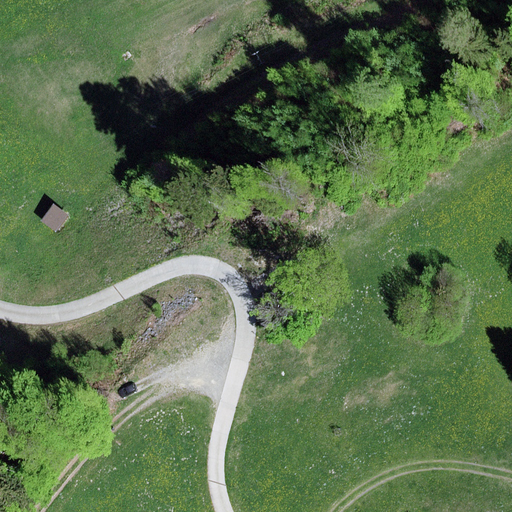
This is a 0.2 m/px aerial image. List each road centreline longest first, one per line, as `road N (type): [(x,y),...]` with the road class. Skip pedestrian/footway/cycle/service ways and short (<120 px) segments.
road 1 (track): [(235,383),(243,297),(213,267),(168,268),(53,315),(0,309)]
road 2 (track): [(235,383),(195,380),(153,396),(100,436),(37,511)]
road 3 (track): [(224,511),(218,440),(235,383)]
